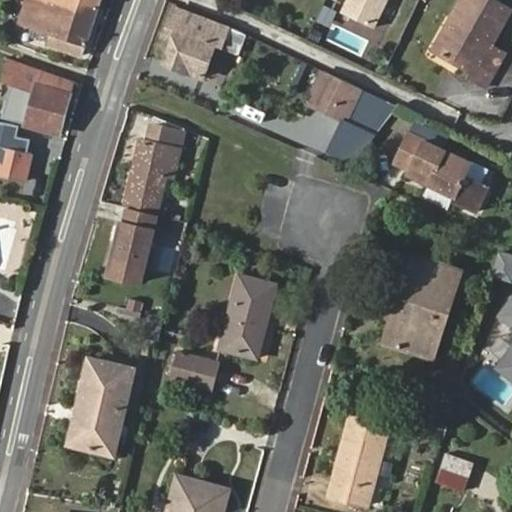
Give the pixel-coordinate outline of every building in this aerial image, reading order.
[(27,0),(19,22),(51,33),(47,45),(82,55),(98,6),(80,0),(27,0)] [(385,0),(345,0),(341,10),(372,26),(385,0)] [(462,27),(444,60),(477,78),(475,84),(489,91),(508,54),(495,48),(511,15),(511,10),(493,0),(465,0),(453,22),(462,27)] [(236,53),(243,33),(174,6),(162,35),(172,39),(164,63),(201,77),(216,43),(221,44),(220,47),(236,53)] [(435,55),(444,60),(462,27),(453,22),(435,55)] [(16,80),(20,60),(12,57),(5,77),(10,78),(5,100),(1,116),(7,117),(11,102),(16,80)] [(75,78),(20,60),(16,80),(11,102),(7,117),(22,121),(21,127),(22,127),(60,136),(75,78)] [(356,86),(319,69),(303,102),(340,120),(341,119),(356,86)] [(377,96),(356,86),(341,119),(363,129),(377,96)] [(140,140),(125,206),(157,214),(165,175),(171,148),(178,149),(183,128),(154,116),(147,142),(140,140)] [(21,127),(6,123),(0,147),(0,175),(25,183),(32,153),(17,149),(22,127),(21,127)] [(459,193),(467,173),(473,162),(410,133),(398,160),(414,168),(412,172),(459,193)] [(178,149),(171,148),(165,175),(172,177),(178,149)] [(492,185),(467,173),(459,193),(455,202),(479,213),(492,185)] [(180,203),(177,219),(188,221),(191,206),(180,203)] [(157,214),(125,206),(108,277),(139,284),(151,227),(154,226),(157,214)] [(511,256),(500,253),(494,277),(511,282),(511,256)] [(383,342),(431,357),(459,270),(411,255),(383,342)] [(228,315),(225,328),(220,347),(256,356),(274,285),(239,275),(228,315)] [(511,376),(511,300),(501,315),(511,323),(511,348),(499,366),(511,376)] [(214,325),(225,328),(228,315),(218,313),(214,325)] [(142,336),(155,339),(161,318),(147,314),(142,336)] [(0,322),(0,335),(9,336),(10,323),(0,322)] [(210,388),(217,364),(178,354),(172,378),(210,388)] [(111,451),(131,369),(89,359),(69,441),(111,451)] [(328,494),(365,504),(387,426),(350,415),(328,494)] [(463,490),(472,463),(444,453),(435,481),(463,490)] [(213,511),(220,487),(176,476),(166,511),(213,511)] [(221,511),(228,489),(220,487),(213,511),(221,511)]
